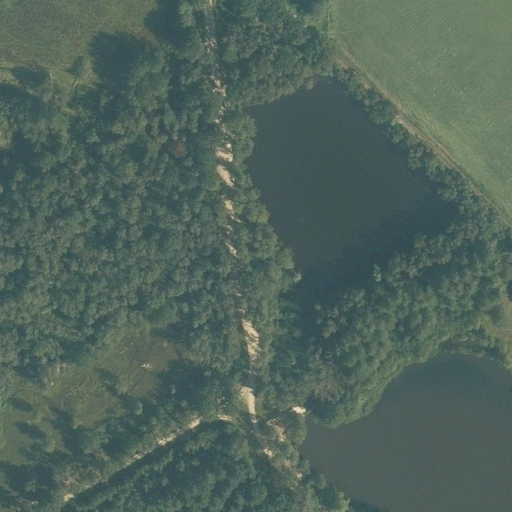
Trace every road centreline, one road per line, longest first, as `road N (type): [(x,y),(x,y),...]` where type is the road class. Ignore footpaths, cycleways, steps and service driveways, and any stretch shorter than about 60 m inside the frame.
road 1 (track): [(249,386),(252,334),(206,0)]
road 2 (unknown): [(511,215),(291,0)]
road 3 (track): [(34,511),(249,386)]
road 4 (track): [(323,511),(264,439),(249,386)]
